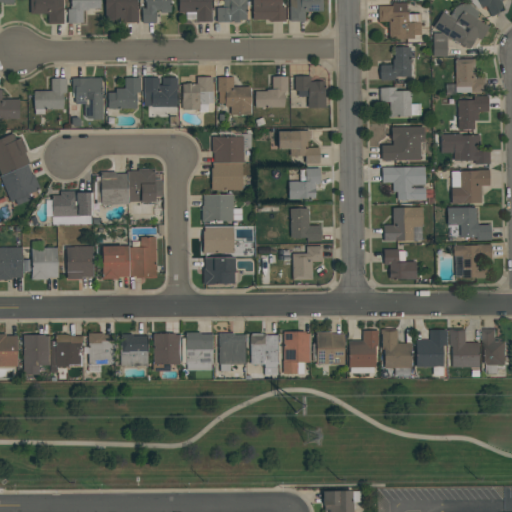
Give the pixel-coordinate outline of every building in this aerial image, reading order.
[(63,0),(63,23),(47,23),(47,14),(29,14),(29,0),(63,0)] [(99,0),(99,8),(88,9),(88,10),(82,10),(83,23),(66,23),(66,9),(70,9),(70,0),(99,0)] [(136,0),(136,8),(137,8),(137,21),(123,22),(123,21),(104,21),(104,0),(136,0)] [(155,10),(155,23),(141,23),(141,8),(145,8),(145,0),(170,0),(170,12),(160,13),(160,10),(155,10)] [(211,22),(195,22),(195,13),(177,13),(177,0),(210,0),(210,12),(211,12),(211,22)] [(246,0),(246,22),(215,22),(215,7),(222,7),(222,0),(246,0)] [(252,20),(252,0),(283,0),(283,7),(284,7),(284,21),(269,21),(269,20),(252,20)] [(322,0),(322,11),(304,11),(304,22),(289,21),(289,0),(322,0)] [(502,0),(500,1),(504,10),(490,17),(485,6),(480,8),(479,9),(479,8),(476,9),(467,0),(502,0)] [(406,3),(406,12),(407,12),(408,14),(420,14),(420,35),(413,35),(413,39),(388,39),(388,21),(377,22),(377,6),(391,6),(391,3),(406,3)] [(442,11),(449,16),(454,8),(461,3),(468,4),(478,12),(476,19),(489,27),(480,41),(475,38),(469,49),(467,48),(466,49),(446,36),(441,33),(432,27),(442,11)] [(432,33),(441,33),(446,36),(446,57),(432,57),(432,33)] [(410,47),(410,77),(394,77),(394,80),(379,80),(379,65),(391,65),(391,59),(393,59),(393,47),(410,47)] [(474,59),(474,76),(484,76),(484,93),(454,93),(454,87),(454,59),(474,59)] [(287,76),(287,91),(283,91),(283,108),(254,108),(254,91),(266,91),(266,90),(271,90),(271,76),(287,76)] [(324,108),(307,108),(307,97),(297,97),(297,91),(294,91),(294,76),(309,76),(309,81),(322,81),(322,88),(323,88),(323,101),(324,101),(324,108)] [(181,110),(181,99),(181,84),(185,84),(185,83),(191,83),(191,84),(196,84),(196,77),(211,77),(211,90),(212,90),(212,103),(207,103),(207,105),(207,112),(198,112),(198,110),(181,110)] [(249,115),(230,115),(230,107),(224,107),(224,103),(218,103),(217,92),(216,92),(216,77),(232,77),(232,87),(249,87),(249,115)] [(66,78),(66,93),(62,93),(62,109),(44,109),(44,114),(33,114),(33,109),(33,91),(50,91),(50,78),(66,78)] [(83,116),(83,104),(74,104),(74,93),(71,93),(71,78),(85,78),(100,78),(100,95),(101,95),(101,120),(91,120),(91,118),(86,118),(83,116)] [(139,78),(139,92),(136,92),(136,108),(106,109),(106,92),(114,92),(114,88),(124,88),(124,78),(139,78)] [(176,78),(176,87),(175,87),(175,107),(150,107),(150,106),(143,106),(143,92),(142,92),(142,78),(176,78)] [(420,115),(410,115),(410,116),(389,117),(389,102),(379,102),(378,87),(395,87),(395,91),(409,90),(409,104),(419,104),(420,115)] [(0,90),(1,90),(1,99),(18,99),(18,119),(0,119),(0,90)] [(487,96),(487,112),(477,112),(477,120),(473,120),(473,129),(456,129),(456,100),(472,100),(472,96),(487,96)] [(390,127),(423,127),(423,142),(419,142),(419,160),(380,160),(380,145),(391,145),(391,140),(390,140),(390,127)] [(308,130),(308,141),(306,141),(306,148),(318,148),(318,163),(304,163),(304,156),(289,156),(289,149),(277,149),(276,131),(297,131),(308,130)] [(0,138),(12,133),(15,140),(20,138),(30,162),(27,164),(0,175),(0,138)] [(210,136),(214,136),(214,137),(241,137),(241,134),(250,133),(250,149),(242,149),(242,163),(241,163),(212,163),(212,153),(211,153),(210,136)] [(439,153),(439,134),(460,134),(460,136),(479,135),(479,145),(478,145),(478,150),(488,150),(489,164),(473,164),(473,160),(453,161),(453,153),(439,153)] [(211,163),(212,163),(241,163),(241,190),(210,190),(210,168),(211,168),(211,163)] [(0,175),(27,164),(31,174),(33,174),(39,189),(28,194),(30,199),(16,205),(14,199),(9,201),(0,178),(0,175)] [(396,200),(396,192),(392,192),(392,183),(381,183),(380,167),(394,167),(410,167),(423,167),(424,185),(412,185),(412,188),(424,188),(424,200),(396,200)] [(319,168),(319,184),(313,184),(313,188),(314,188),(314,198),(313,198),(298,198),(298,199),(287,199),(287,181),(298,181),(298,169),(304,169),(304,168),(319,168)] [(126,171),(137,171),(137,169),(153,169),(154,179),(161,179),(161,197),(154,197),(154,202),(153,202),(153,204),(141,204),(141,202),(126,202),(126,173),(126,171)] [(450,204),(450,188),(450,171),(476,171),(476,170),(488,170),(488,185),(479,185),(479,203),(460,203),(460,204),(450,204)] [(99,172),(115,172),(115,173),(126,173),(126,202),(126,204),(99,204),(96,204),(96,181),(99,181),(99,172)] [(91,192),(91,216),(89,216),(89,224),(51,224),(51,195),(59,195),(59,191),(76,191),(76,192),(91,192)] [(202,195),(232,195),(232,208),(240,208),(240,220),(232,220),(232,221),(208,221),(208,222),(201,222),(201,206),(202,206),(202,195)] [(420,241),(382,241),(382,225),(391,225),(391,207),(421,207),(421,227),(420,227),(420,241)] [(459,238),(458,225),(446,225),(445,208),(475,207),(475,220),(477,219),(477,225),(489,225),(490,240),(475,240),(475,237),(459,238)] [(289,238),(289,208),(307,208),(307,226),(320,226),(320,241),(306,241),(306,238),(289,238)] [(202,253),(202,231),(203,231),(203,226),(232,226),(232,253),(202,253)] [(155,278),(134,278),(134,276),(128,276),(128,247),(139,247),(139,237),(155,237),(155,278)] [(321,262),(311,262),(311,280),(291,280),(291,253),(305,253),(305,245),(321,245),(321,262)] [(452,245),(462,245),(477,245),(490,245),(490,260),(479,260),(479,267),(486,267),(486,278),(461,278),(461,277),(453,277),(453,256),(452,256),(452,245)] [(101,246),(128,246),(128,247),(128,276),(128,277),(117,277),(117,279),(101,279),(101,246)] [(0,280),(0,247),(20,247),(21,278),(10,278),(10,280),(0,280)] [(57,247),(57,278),(46,278),(46,279),(30,280),(30,248),(57,247)] [(92,247),(92,277),(81,277),(81,279),(65,279),(65,247),(92,247)] [(404,251),(404,261),(398,261),(398,262),(415,262),(415,280),(404,280),(404,279),(388,279),(388,278),(388,265),(382,265),(382,249),(397,249),(397,251),(404,251)] [(233,284),(202,284),(201,269),(203,269),(203,258),(234,258),(234,273),(233,273),(233,284)] [(482,328),(495,328),(495,337),(501,337),(501,340),(506,340),(506,364),(504,364),(504,368),(498,368),(498,374),(484,374),(484,364),(482,364),(482,328)] [(396,329),(396,343),(410,343),(410,368),(409,368),(409,376),(393,376),(393,368),(383,368),(383,349),(380,349),(380,334),(379,329),(396,329)] [(451,367),(451,346),(448,346),(448,329),(463,329),(463,343),(478,343),(478,367),(451,367)] [(415,340),(428,340),(428,330),(445,330),(445,346),(442,346),(442,375),(432,375),(432,366),(415,366),(415,340)] [(374,367),(372,367),(372,373),(349,373),(349,367),(347,367),(347,341),(361,341),(361,331),(377,331),(377,335),(376,335),(376,346),(374,346),(374,367)] [(211,334),(211,364),(210,364),(210,370),(186,370),(186,364),(184,364),(181,364),(181,338),(184,338),(184,332),(200,332),(200,334),(211,334)] [(304,332),(304,333),(309,333),(309,362),(302,362),(302,374),(281,374),(281,361),(282,361),(282,332),(304,332)] [(343,334),(343,365),(314,365),(314,361),(311,361),(311,344),(314,344),(314,332),(330,332),(330,334),(343,334)] [(87,333),(103,333),(103,335),(113,335),(113,365),(100,365),(100,372),(87,372),(87,333)] [(243,335),(243,364),(229,364),(229,371),(219,371),(219,364),(217,364),(217,333),(233,333),(233,335),(243,335)] [(277,335),(277,375),(263,375),(263,364),(249,364),(249,333),(262,333),(262,334),(266,334),(266,335),(277,335)] [(0,366),(0,334),(5,334),(5,335),(16,335),(16,366),(0,366)] [(81,367),(56,367),(56,372),(50,372),(50,340),(54,340),(54,334),(66,334),(66,335),(69,335),(69,336),(81,336),(81,367)] [(119,366),(119,337),(120,337),(120,334),(132,334),(132,336),(146,336),(146,366),(119,366)] [(152,334),(175,334),(179,334),(179,364),(169,364),(169,371),(152,371),(152,364),(152,334)] [(49,365),(38,365),(38,375),(22,375),(22,335),(44,335),(44,336),(49,336),(49,365)] [(359,491),(359,502),(354,502),(354,510),(352,510),(352,511),(328,511),(328,510),(323,510),(323,505),(321,505),(321,491),(359,491)]
